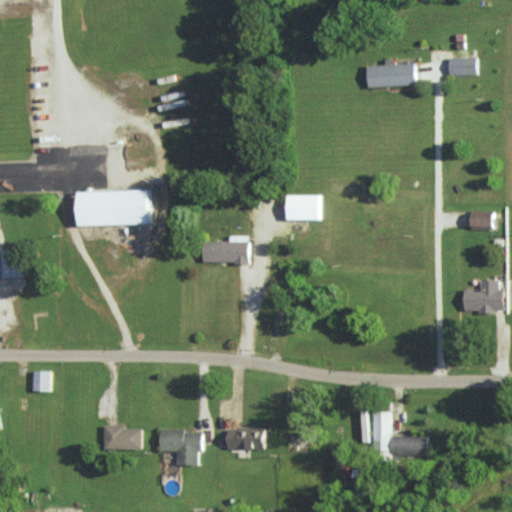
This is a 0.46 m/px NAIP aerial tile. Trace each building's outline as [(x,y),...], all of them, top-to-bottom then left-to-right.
[(477,56),(450,57),(450,75),(478,74),(477,56)] [(416,84),(415,62),(394,63),(394,58),(385,58),(385,64),(368,64),(369,86),(416,84)] [(150,188),(78,191),(79,225),(151,223),(150,188)] [(288,218),(321,219),(321,194),(288,194),(288,218)] [(471,228),(494,229),(494,211),(472,211),(471,228)] [(204,241),(204,262),(249,261),(249,235),(231,235),(231,241),(204,241)] [(2,277),(23,276),(22,248),(1,249),(2,277)] [(465,288),(465,311),(495,311),(495,309),(506,309),(505,288),(499,288),(499,279),(481,279),(481,288),(465,288)] [(34,390),(51,391),(51,370),(35,370),(34,390)] [(391,411),(373,411),(374,452),(391,452),(391,454),(429,453),(429,434),(392,435),(391,411)] [(142,449),(143,426),(105,425),(104,448),(142,449)] [(228,447),(265,448),(265,428),(228,427),(228,447)] [(201,465),(202,430),(161,429),(161,450),(178,450),(177,464),(201,465)] [(338,476),(352,476),(353,452),(338,452),(338,476)]
